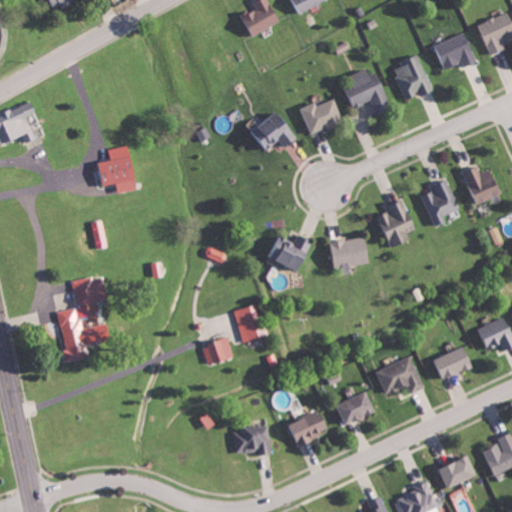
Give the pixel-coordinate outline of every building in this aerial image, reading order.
[(50,0),(55,10),(76,0),(50,0)] [(258,0),(254,2),(257,8),(245,14),(255,34),(282,22),(272,0),(258,0)] [(293,0),(299,13),(326,0),(293,0)] [(511,39),(511,12),(481,22),(491,54),(505,49),(503,43),(511,39)] [(434,45),(445,69),(463,61),(465,67),(479,61),(466,31),(434,45)] [(393,67),(408,98),(421,92),(422,95),(435,89),(419,54),(393,67)] [(378,114),(394,108),(380,70),(370,74),(368,68),(346,76),(357,106),(373,100),(378,114)] [(317,101),(303,107),(314,133),(345,120),(336,97),(318,104),(317,101)] [(0,143),(24,135),(27,142),(37,138),(28,115),(38,111),(35,101),(0,113),(0,143)] [(288,147),(301,135),(278,109),(252,133),(268,150),(281,139),(288,147)] [(140,178),(135,154),(102,160),(106,185),(140,178)] [(496,167),(481,172),(479,165),(465,170),(477,204),(505,194),(496,167)] [(423,195),(435,225),(447,220),(445,214),(462,207),(449,178),(433,185),(434,190),(423,195)] [(379,215),(392,247),(412,239),(409,231),(417,228),(405,198),(388,205),(390,211),(379,215)] [(281,235),(274,258),(304,268),(314,238),(298,233),(296,239),(281,235)] [(372,260),(367,235),(329,242),(334,268),(372,260)] [(75,279),(78,303),(110,299),(107,275),(75,279)] [(237,308),(243,340),(270,335),(263,303),(237,308)] [(68,361),(92,356),(89,343),(114,338),(111,322),(85,327),(83,317),(79,318),(78,307),(59,310),(68,361)] [(502,344),(505,351),(511,347),(511,326),(507,315),(477,328),(487,351),(502,344)] [(211,365),(236,355),(229,336),(203,346),(211,365)] [(426,386),(412,355),(378,370),(389,393),(410,384),(413,392),(426,386)] [(348,423),(378,411),(370,390),(339,402),(348,423)] [(298,445),(333,429),(323,408),(289,424),(298,445)] [(238,456),(274,450),(269,422),(244,426),(245,430),(234,432),(238,456)] [(511,466),(511,432),(498,438),(500,443),(485,449),(495,473),(511,466)] [(441,468),(449,487),(479,475),(471,455),(441,468)] [(443,511),(428,478),(413,485),(415,490),(398,498),(404,511),(415,511),(416,511),(443,511)] [(369,511),(389,511),(382,495),(369,501),(373,511),(369,511)]
